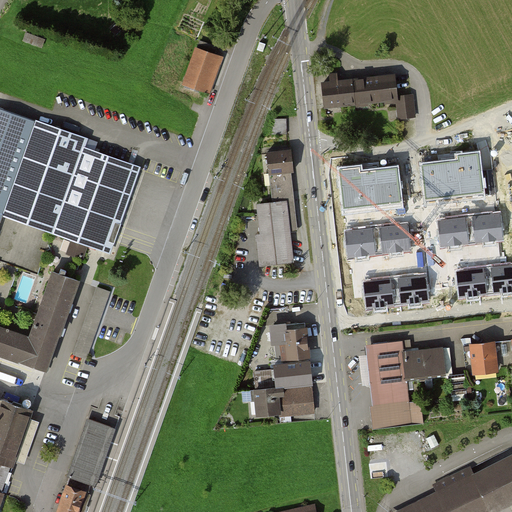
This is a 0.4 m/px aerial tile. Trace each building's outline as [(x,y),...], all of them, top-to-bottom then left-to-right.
[(28,31),(25,39),(44,46),(47,38),(28,31)] [(209,94),(221,60),(195,51),(183,85),(209,94)] [(398,98),(396,80),(355,83),(357,105),(398,102),(398,98)] [(357,105),(355,83),(324,85),(326,107),(357,105)] [(414,97),(398,98),(398,102),(399,119),(416,117),(414,97)] [(0,214),(4,216),(107,253),(137,169),(83,150),(86,143),(0,112),(0,214)] [(269,156),(271,176),(291,174),(295,174),(293,153),(269,156)] [(484,193),(479,153),(457,155),(458,161),(422,165),(426,200),(484,193)] [(361,166),(340,169),(345,209),(403,203),(398,167),(362,172),(361,166)] [(263,264),(294,261),(291,232),(297,231),(291,174),(271,176),(274,203),(257,205),(263,264)] [(501,213),(473,216),(476,244),(505,240),(501,213)] [(466,218),(438,221),(441,249),(470,245),(466,218)] [(408,223),(379,227),(383,254),(411,251),(408,223)] [(374,228),(346,232),(349,259),(377,256),(374,228)] [(0,299),(7,302),(19,270),(0,262),(0,299)] [(511,265),(492,267),(495,295),(511,292),(511,265)] [(485,268),(456,271),(460,299),(488,295),(485,268)] [(0,355),(44,372),(77,281),(50,272),(27,337),(0,327),(0,355)] [(427,276),(399,279),(402,307),(430,303),(427,276)] [(391,279),(363,283),(366,310),(395,307),(391,279)] [(96,285),(72,353),(86,357),(87,358),(110,290),(96,285)] [(275,330),(277,359),(307,357),(305,328),(275,330)] [(402,342),(363,346),(363,353),(367,384),(372,428),(411,424),(402,342)] [(495,342),(468,345),(471,374),(498,371),(495,342)] [(446,372),(443,346),(403,350),(406,376),(446,372)] [(363,353),(357,353),(361,385),(367,384),(363,353)] [(251,391),(253,418),(310,414),(308,387),(277,389),(275,371),(253,373),(254,391),(251,391)] [(118,417),(120,397),(102,395),(102,406),(91,406),(91,417),(108,418),(108,416),(118,417)] [(0,497),(14,459),(14,458),(17,448),(28,417),(30,411),(0,400),(0,497)] [(14,458),(14,459),(23,462),(38,421),(28,417),(17,448),(14,458)] [(68,476),(90,484),(109,425),(88,418),(68,476)] [(511,454),(396,511),(490,511),(511,501),(511,454)] [(78,511),(84,497),(64,490),(56,511),(78,511)]
